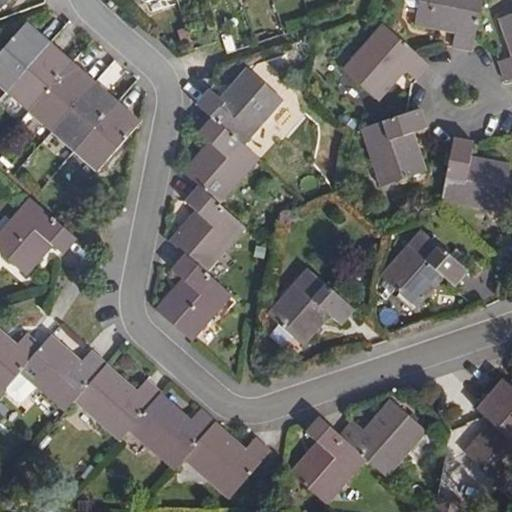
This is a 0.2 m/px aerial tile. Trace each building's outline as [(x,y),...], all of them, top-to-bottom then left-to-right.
[(417,8),(418,0),(404,0),(404,1),(409,7),(417,8)] [(473,36),(480,0),(418,0),(417,8),(413,26),(453,34),(450,48),(469,53),(473,36)] [(511,79),(511,14),(497,19),(510,59),(498,63),(503,82),(511,79)] [(0,54),(0,83),(97,170),(141,121),(29,23),(0,54)] [(415,79),(428,65),(417,56),(382,25),(342,69),(380,102),(407,73),(415,79)] [(192,45),(187,27),(178,30),(183,48),(192,45)] [(245,231),(220,208),(261,162),(245,148),(285,103),(248,69),(223,98),(212,88),(196,105),(213,120),(200,135),(210,145),(184,175),(198,189),(185,205),(195,215),(171,242),(183,254),(169,271),(180,281),(155,308),(193,343),(233,298),(206,274),(245,231)] [(428,172),(414,136),(427,131),(420,111),(407,115),(360,131),(381,189),(428,172)] [(346,115),(340,122),(350,132),(356,124),(346,115)] [(504,213),(511,170),(511,166),(473,158),(476,144),(455,139),(452,154),(443,202),(504,213)] [(63,255),(78,239),(69,231),(30,196),(0,229),(0,253),(27,277),(54,247),(63,255)] [(469,272),(420,229),(382,275),(418,308),(443,280),(454,289),(469,272)] [(354,312),(306,270),(267,315),(303,349),(330,319),(340,328),(354,312)] [(68,413),(76,403),(121,442),(130,432),(174,472),(184,461),(229,501),(272,454),(255,438),(245,450),(221,428),(219,428),(200,411),(192,420),(148,381),(138,391),(91,350),(83,359),(56,334),(43,349),(28,335),(20,343),(0,326),(0,391),(3,394),(8,388),(22,373),(38,386),(68,413)] [(22,373),(8,388),(8,393),(19,402),(25,401),(38,386),(22,373)] [(500,490),(511,476),(511,394),(501,386),(475,414),(489,427),(462,457),(500,490)] [(385,480),(427,434),(389,402),(361,433),(351,424),(338,439),(320,422),(319,422),(305,437),(315,447),(289,475),(324,507),(365,462),(385,480)] [(445,477),(439,511),(472,511),(477,482),(445,477)] [(7,487),(0,495),(0,499),(10,508),(19,498),(7,487)]
